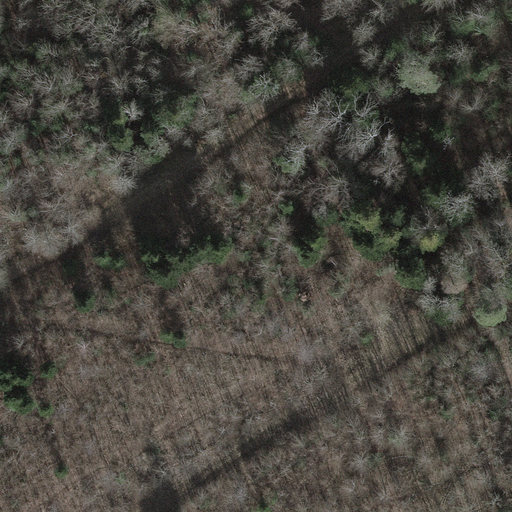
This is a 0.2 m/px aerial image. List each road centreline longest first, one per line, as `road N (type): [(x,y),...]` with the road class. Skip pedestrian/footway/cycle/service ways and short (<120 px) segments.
road 1 (track): [(0,275),(109,213),(291,85),(432,0)]
road 2 (track): [(0,320),(96,320),(378,360)]
road 3 (track): [(136,511),(416,335)]
